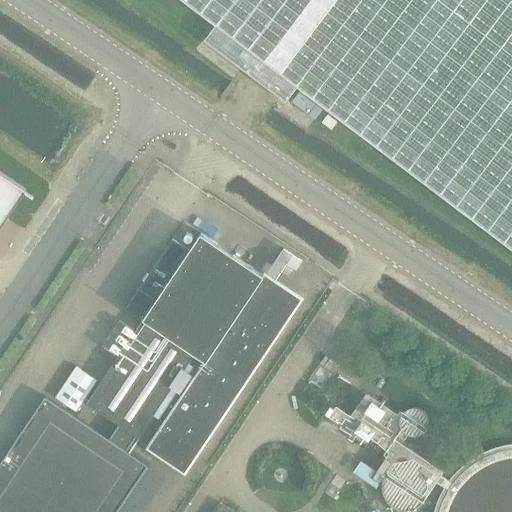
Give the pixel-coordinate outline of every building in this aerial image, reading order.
[(511,0),(180,0),(215,26),(204,40),(285,102),(296,87),(511,250),(511,0)] [(322,109),(299,92),(292,102),(314,119),(322,109)] [(0,228),(26,190),(0,172),(0,228)] [(221,240),(224,230),(205,224),(202,233),(221,240)] [(45,396),(0,461),(0,511),(116,511),(148,466),(126,451),(136,437),(149,446),(148,446),(174,464),(184,472),(192,460),(191,460),(235,394),(236,394),(243,383),(242,382),(290,311),(291,312),(300,298),(296,296),(296,297),(283,288),(283,287),(274,281),(273,280),(272,282),(265,277),(267,276),(265,275),(264,274),(263,275),(200,233),(189,250),(172,239),(125,308),(142,319),(86,403),(118,425),(108,439),(45,396)] [(283,248),(272,265),(281,271),(292,254),(283,248)] [(511,511),(511,444),(498,445),(446,475),(443,469),(409,443),(424,434),(429,421),(381,404),(375,395),(367,392),(352,410),(337,405),(327,410),(354,431),(355,430),(376,447),(372,457),(360,458),(355,472),(403,509),(411,509),(433,496),(433,511),(511,511)] [(232,511),(219,503),(212,511),(232,511)]
